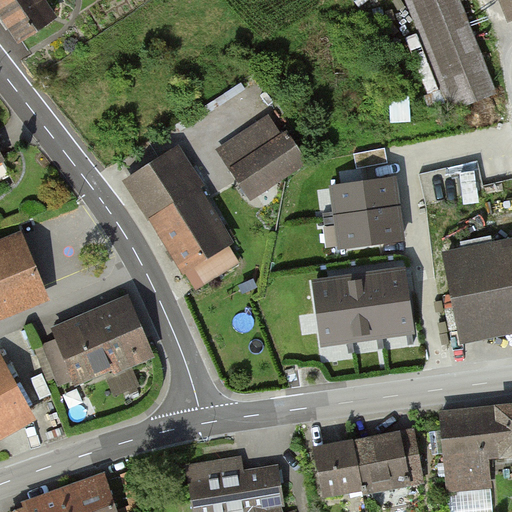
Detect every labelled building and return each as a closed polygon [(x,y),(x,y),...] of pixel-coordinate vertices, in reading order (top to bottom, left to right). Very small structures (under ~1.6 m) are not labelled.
[(0,0),(0,6),(11,23),(23,40),(52,21),(38,0),(0,0)] [(489,91),(452,0),(414,0),(456,104),(489,91)] [(289,134),(239,167),(256,192),(306,159),(289,134)] [(386,148),(355,154),(358,169),(389,163),(386,148)] [(0,180),(12,174),(0,152),(0,180)] [(172,152),(130,179),(198,289),(240,263),(202,201),(206,198),(202,192),(198,195),(172,152)] [(478,161),(420,174),(427,206),(485,192),(478,161)] [(324,214),(325,219),(399,209),(395,179),(334,188),(337,212),(324,214)] [(339,223),(342,247),(403,238),(399,209),(325,219),(326,225),(339,223)] [(511,245),(448,258),(463,332),(511,322),(511,245)] [(0,256),(0,305),(41,289),(24,247),(4,255),(0,256)] [(405,270),(375,274),(384,335),(407,332),(409,345),(415,344),(405,270)] [(375,274),(345,279),(354,340),(378,337),(380,349),(385,348),(384,335),(375,274)] [(345,279),(315,283),(324,344),(348,341),(350,353),(356,352),(354,340),(345,279)] [(130,308),(56,338),(74,381),(148,350),(130,308)] [(7,365),(0,368),(0,423),(30,407),(7,365)] [(511,410),(445,417),(452,495),(497,491),(495,467),(511,465),(511,410)] [(418,433),(368,444),(380,498),(430,487),(418,433)] [(368,444),(318,455),(330,509),(380,498),(368,444)] [(190,468),(196,511),(225,511),(243,509),(243,511),(281,511),(279,504),(284,503),(278,468),(243,473),(241,461),(190,468)] [(116,511),(106,480),(15,511),(116,511)]
